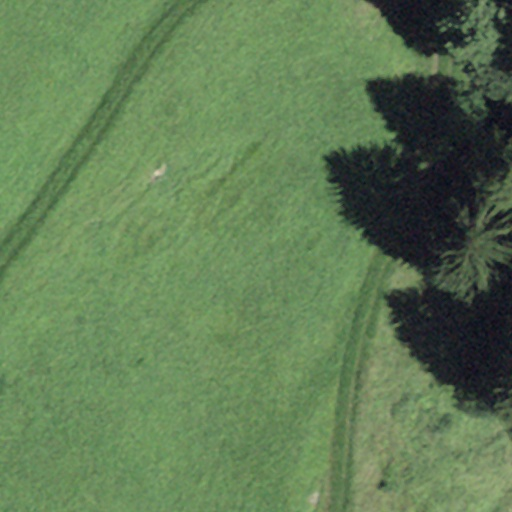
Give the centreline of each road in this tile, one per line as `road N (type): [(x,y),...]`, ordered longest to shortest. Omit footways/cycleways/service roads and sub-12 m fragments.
road 1 (track): [(443,0),(423,120),(357,305),(332,511)]
road 2 (track): [(175,0),(0,241)]
